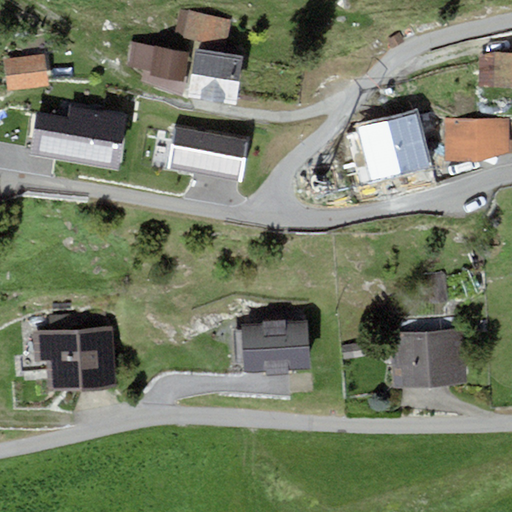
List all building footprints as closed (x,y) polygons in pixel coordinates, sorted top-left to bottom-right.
[(231,21),(189,12),(184,37),(225,46),(231,21)] [(404,42),(399,33),(387,40),(392,49),(404,42)] [(187,53),(131,42),(126,68),(143,73),(141,82),(181,96),(187,53)] [(495,52),(479,52),(478,87),(511,88),(511,45),(496,45),(495,52)] [(244,56),(195,49),(188,97),(237,104),(244,56)] [(45,54),(4,60),(8,90),(49,84),(45,54)] [(119,174),(131,110),(72,100),(70,113),(37,107),(28,159),(119,174)] [(508,120),(446,120),(445,161),(476,162),(509,153),(511,152),(511,124),(508,124),(508,120)] [(253,138),(172,124),(164,171),(245,185),(253,138)] [(448,302),(445,273),(428,275),(431,304),(448,302)] [(50,330),(33,331),(35,362),(48,361),(50,392),(117,388),(113,326),(107,327),(106,312),(90,313),(91,328),(50,330)] [(91,328),(90,313),(49,315),(50,330),(91,328)] [(308,321),(242,325),(245,372),(267,370),(267,374),(290,373),(290,369),(311,368),(308,321)] [(464,329),(391,334),(394,388),(467,383),(464,329)]
